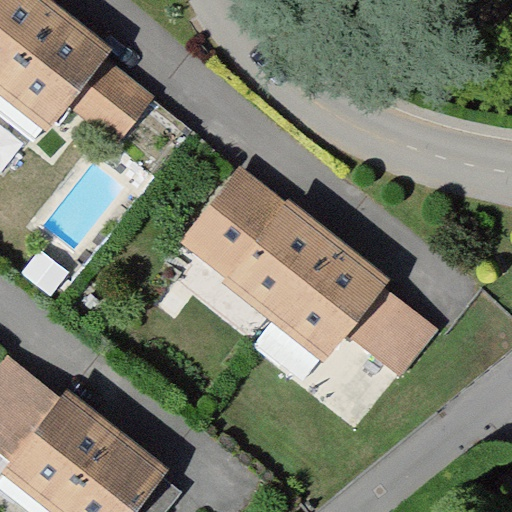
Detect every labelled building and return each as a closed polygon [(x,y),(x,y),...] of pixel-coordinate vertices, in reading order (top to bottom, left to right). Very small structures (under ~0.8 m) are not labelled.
[(0,0),(0,78),(54,10),(41,0),(0,0)] [(54,10),(0,78),(0,99),(39,130),(60,105),(110,144),(147,97),(96,57),(103,49),(54,10)] [(214,281),(264,321),(329,239),(278,199),(274,204),(232,171),(176,241),(219,275),(214,281)] [(329,239),(264,321),(314,360),(335,333),(391,378),(428,332),(371,287),(378,278),(329,239)] [(0,464),(0,476),(44,511),(108,430),(57,390),(51,398),(0,359),(0,358),(0,460),(2,462),(0,464)] [(108,430),(44,511),(160,511),(174,496),(151,477),(158,468),(108,430)]
